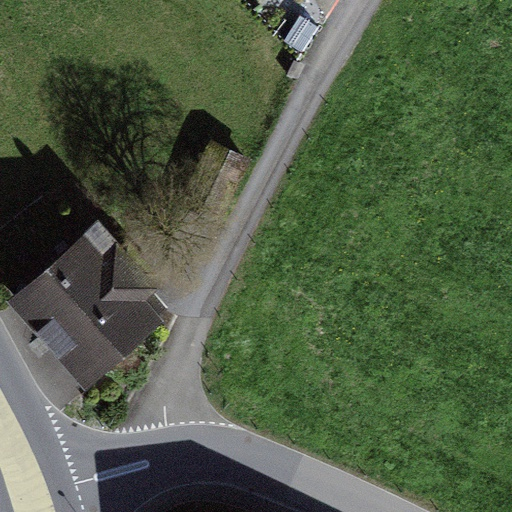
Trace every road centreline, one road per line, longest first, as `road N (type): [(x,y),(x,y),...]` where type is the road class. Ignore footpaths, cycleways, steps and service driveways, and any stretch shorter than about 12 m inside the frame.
road 1 (residential): [(169,463),(171,379),(186,332),(357,0)]
road 2 (residential): [(351,511),(257,465),(169,463)]
road 3 (residential): [(169,463),(31,497)]
